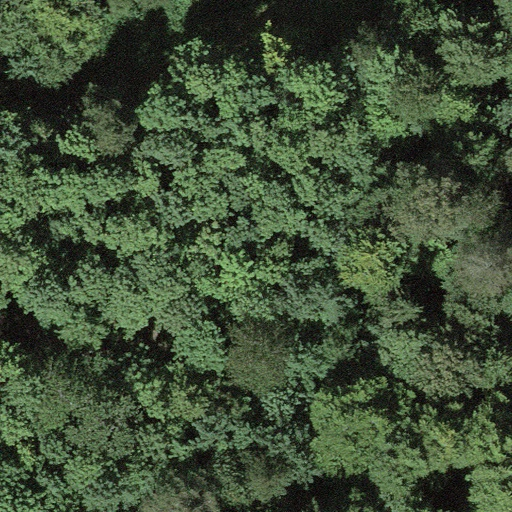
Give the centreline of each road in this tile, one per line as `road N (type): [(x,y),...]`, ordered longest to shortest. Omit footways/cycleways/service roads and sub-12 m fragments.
road 1 (track): [(511,427),(0,343)]
road 2 (track): [(291,0),(194,65),(34,111),(0,110)]
